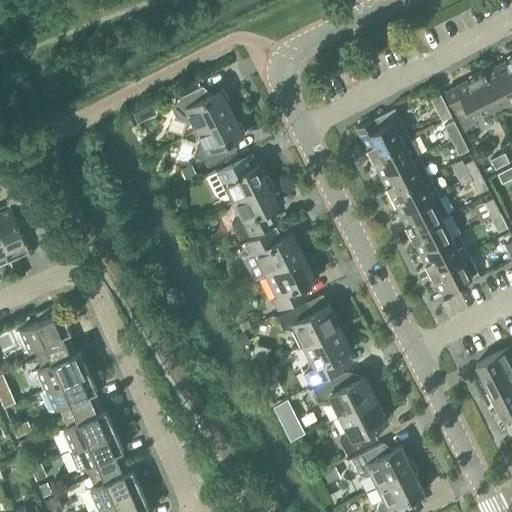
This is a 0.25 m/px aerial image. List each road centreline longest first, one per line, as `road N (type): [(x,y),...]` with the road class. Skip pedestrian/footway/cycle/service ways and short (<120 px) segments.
road 1 (residential): [(0,307),(78,272),(188,511)]
road 2 (unclassified): [(416,355),(304,129)]
road 3 (residential): [(304,129),(511,24)]
road 4 (unclassified): [(304,129),(285,81),(289,53),(394,0)]
road 5 (unclassified): [(493,511),(416,355)]
